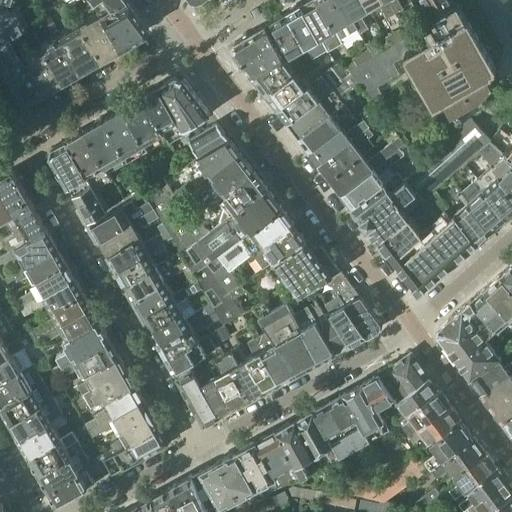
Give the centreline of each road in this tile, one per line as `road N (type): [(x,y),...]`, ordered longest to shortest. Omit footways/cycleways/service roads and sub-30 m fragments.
road 1 (residential): [(412,325),(188,33)]
road 2 (residential): [(195,449),(37,177)]
road 3 (residential): [(195,449),(412,325)]
road 4 (residential): [(511,458),(412,325)]
road 5 (residential): [(59,110),(188,33)]
road 6 (residential): [(412,325),(511,236)]
road 7 (residential): [(78,511),(195,449)]
